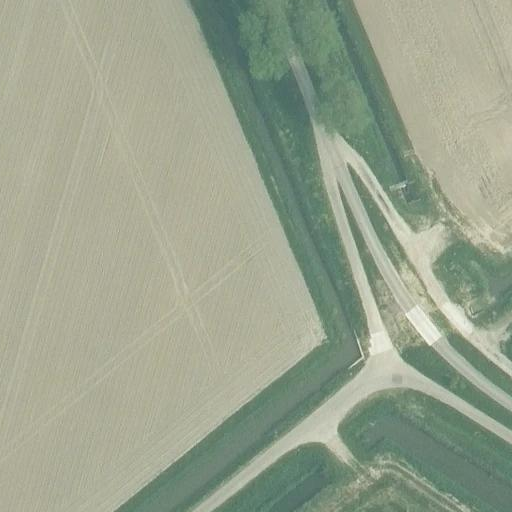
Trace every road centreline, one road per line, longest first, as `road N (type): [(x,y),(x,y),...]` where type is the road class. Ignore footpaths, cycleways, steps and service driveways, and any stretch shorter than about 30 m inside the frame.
road 1 (unclassified): [(511,407),(446,354),(403,298),(308,101)]
road 2 (track): [(511,373),(457,329),(380,202),(352,164),(328,150)]
road 3 (unclassified): [(308,101),(386,365)]
road 4 (unclassified): [(205,511),(386,365)]
road 5 (unclassified): [(386,365),(511,438)]
